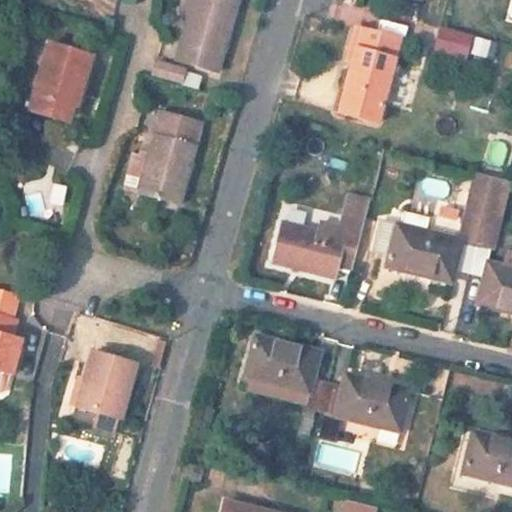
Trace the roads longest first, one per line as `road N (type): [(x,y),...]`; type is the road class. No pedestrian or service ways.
road 1 (residential): [(141,0),(131,64),(70,277),(203,322)]
road 2 (residential): [(213,290),(511,368)]
road 3 (unclassified): [(213,290),(292,0)]
road 4 (unclassified): [(151,511),(203,322)]
